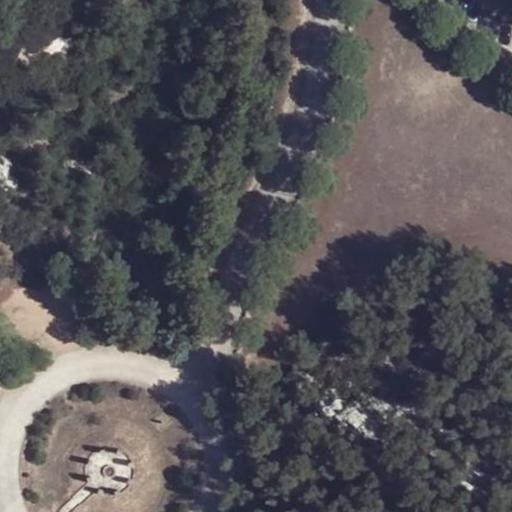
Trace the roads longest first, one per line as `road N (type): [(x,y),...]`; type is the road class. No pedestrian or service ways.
road 1 (unclassified): [(326,0),(300,139),(189,394)]
road 2 (unclassified): [(189,394),(167,377),(112,362),(57,376),(34,393),(5,442),(9,511)]
